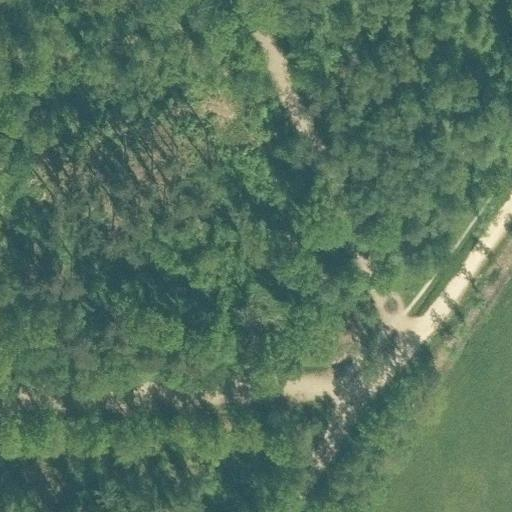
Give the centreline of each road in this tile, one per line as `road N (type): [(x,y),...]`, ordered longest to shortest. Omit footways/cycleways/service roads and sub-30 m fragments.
road 1 (track): [(417,339),(396,321),(249,0)]
road 2 (track): [(0,394),(372,390)]
road 3 (track): [(511,204),(417,339)]
road 4 (track): [(372,390),(286,511)]
